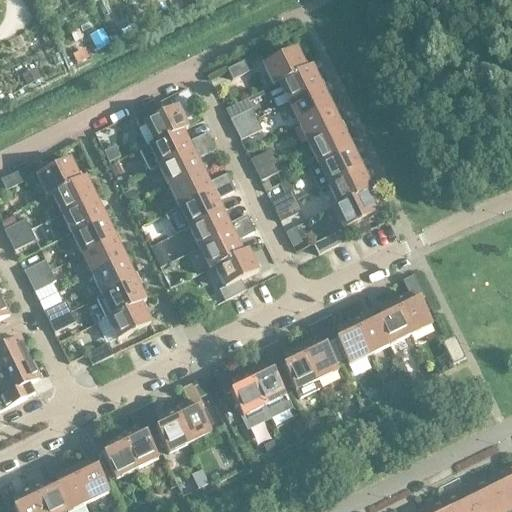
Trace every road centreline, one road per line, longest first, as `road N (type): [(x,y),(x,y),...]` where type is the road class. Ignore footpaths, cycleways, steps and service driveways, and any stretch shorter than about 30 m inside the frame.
road 1 (residential): [(0,157),(187,67),(302,299)]
road 2 (residential): [(77,410),(302,299)]
road 3 (residential): [(302,299),(511,202)]
road 4 (residential): [(511,429),(343,511)]
road 5 (residential): [(77,410),(0,253)]
